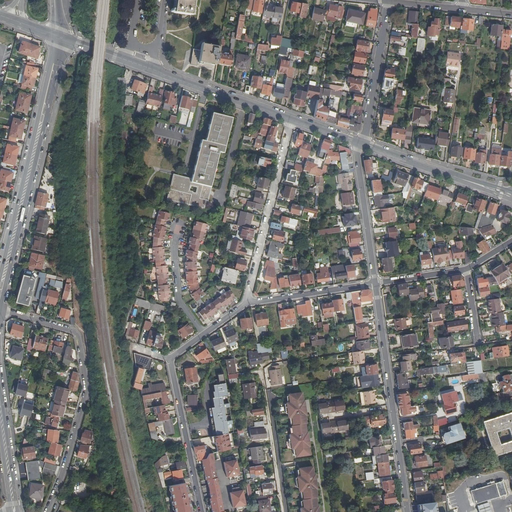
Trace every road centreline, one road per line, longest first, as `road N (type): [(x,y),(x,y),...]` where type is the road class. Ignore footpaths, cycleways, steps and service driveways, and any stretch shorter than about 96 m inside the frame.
road 1 (secondary): [(0,302),(59,38)]
road 2 (tertiary): [(0,309),(73,331),(77,339),(86,391),(46,511)]
road 3 (secondary): [(59,38),(0,275)]
road 4 (unclassified): [(375,283),(407,511)]
road 5 (unclassified): [(293,120),(246,303)]
road 6 (residential): [(201,511),(170,358)]
road 7 (secondary): [(152,70),(293,120)]
road 8 (residential): [(386,0),(360,143)]
road 9 (unclassified): [(360,143),(375,283)]
road 10 (secondary): [(15,511),(0,376)]
road 11 (unclassified): [(263,377),(283,511)]
road 12 (residential): [(246,303),(375,283)]
